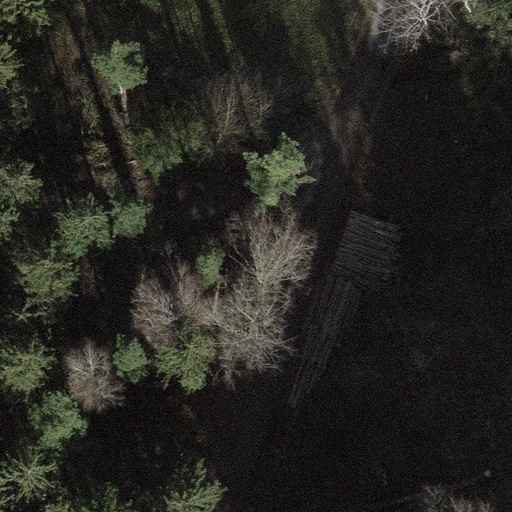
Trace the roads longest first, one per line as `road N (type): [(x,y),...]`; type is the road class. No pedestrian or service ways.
road 1 (track): [(223,511),(224,493),(276,391),(395,0)]
road 2 (track): [(336,193),(187,212),(0,220)]
